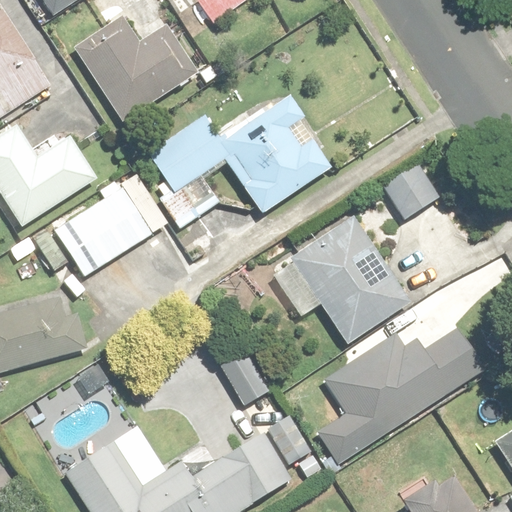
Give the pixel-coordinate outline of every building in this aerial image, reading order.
[(85,0),(38,0),(52,21),(85,0)] [(198,0),(195,2),(212,27),(252,0),(198,0)] [(0,121),(49,90),(0,13),(0,121)] [(139,49),(122,23),(105,34),(112,45),(81,64),(121,127),(204,75),(174,27),(139,49)] [(302,126),(286,102),(221,145),(204,119),(148,156),(166,183),(154,190),(181,231),(219,207),(202,180),(226,165),(261,218),(329,174),(298,128),(302,126)] [(35,162),(16,131),(0,140),(0,195),(21,230),(95,184),(68,141),(35,162)] [(438,203),(417,170),(383,191),(404,224),(438,203)] [(167,228),(135,179),(35,245),(55,275),(72,264),(84,282),(167,228)] [(408,306),(350,223),(271,277),(300,321),(318,308),(346,349),(408,306)] [(0,377),(86,353),(70,297),(0,316),(0,377)] [(485,375),(460,334),(422,357),(409,335),(324,384),(360,444),(423,407),(425,410),(485,375)] [(267,397),(243,357),(220,371),(244,411),(267,397)] [(310,457),(291,426),(270,438),(289,469),(310,457)] [(166,477),(138,432),(66,477),(88,511),(246,511),(291,485),(262,438),(192,481),(183,466),(166,477)] [(511,438),(496,448),(511,476),(511,498),(511,499),(511,501),(511,438)] [(467,511),(450,482),(403,510),(404,511),(467,511)]
